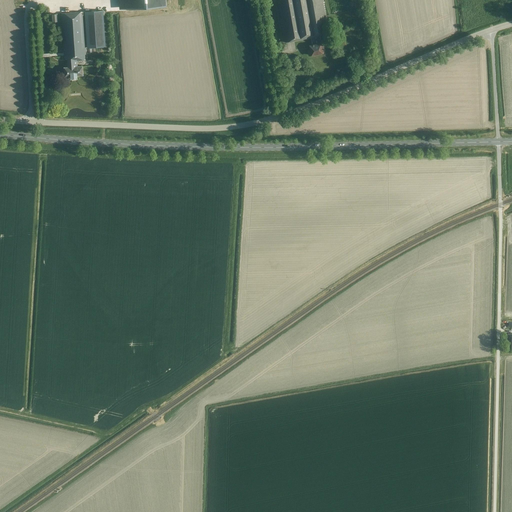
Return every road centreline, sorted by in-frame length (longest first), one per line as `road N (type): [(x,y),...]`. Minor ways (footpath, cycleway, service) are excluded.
road 1 (primary): [(0,134),(198,147),(498,142)]
road 2 (tertiary): [(32,120),(247,124),(490,31)]
road 3 (unclassified): [(494,511),(498,142)]
road 4 (unclassified): [(32,120),(31,0)]
